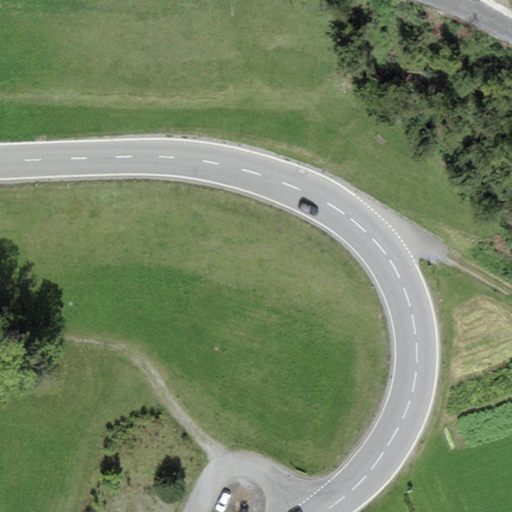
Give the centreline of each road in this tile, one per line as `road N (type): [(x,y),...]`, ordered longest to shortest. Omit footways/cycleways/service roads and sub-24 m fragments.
road 1 (tertiary): [(0,162),(132,156),(213,163),(331,205),(379,247),(410,308),(416,342),(408,406),(371,470),(324,511)]
road 2 (track): [(360,227),(445,254),(511,290)]
road 3 (track): [(197,511),(228,463),(260,468),(304,511)]
